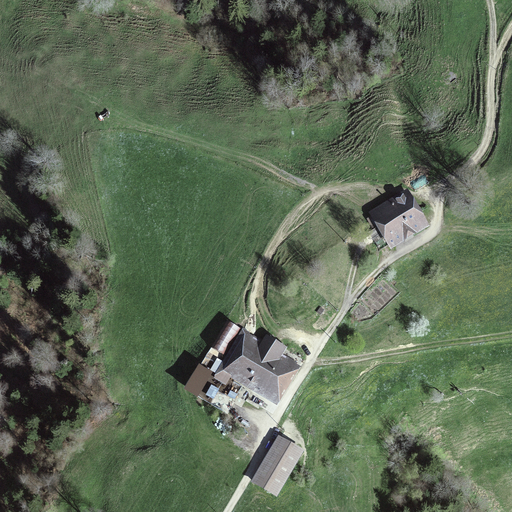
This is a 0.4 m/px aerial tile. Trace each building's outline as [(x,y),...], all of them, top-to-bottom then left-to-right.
[(406,197),(368,220),(373,229),(369,232),(379,250),(421,224),(406,197)] [(210,363),(198,357),(185,385),(199,392),(215,359),(219,361),(239,319),(226,313),(210,348),(216,351),(210,363)] [(279,352),(283,346),(265,336),(261,343),(242,332),(216,378),(225,383),(232,370),(275,394),(294,361),(279,352)] [(215,393),(219,383),(211,380),(207,390),(215,393)] [(282,440),(257,484),(279,497),(304,453),(282,440)]
